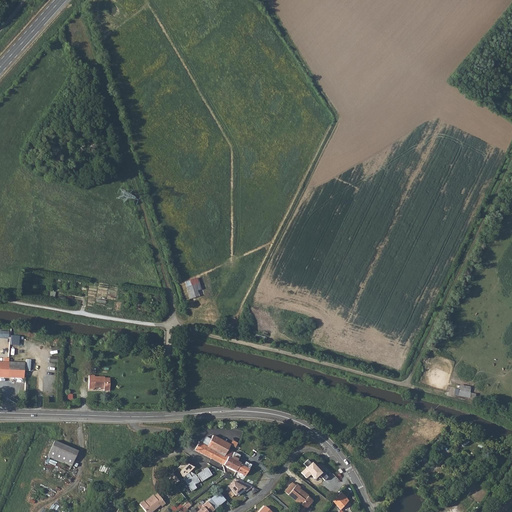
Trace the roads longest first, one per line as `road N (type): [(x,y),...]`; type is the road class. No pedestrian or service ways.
road 1 (track): [(170,323),(406,384),(511,165)]
road 2 (tertiary): [(335,450),(310,428),(269,412),(174,414)]
road 3 (tertiary): [(129,416),(0,412)]
road 4 (residential): [(335,450),(302,450),(238,511)]
